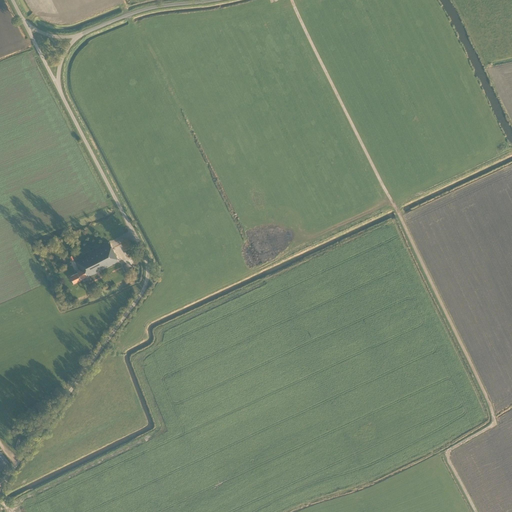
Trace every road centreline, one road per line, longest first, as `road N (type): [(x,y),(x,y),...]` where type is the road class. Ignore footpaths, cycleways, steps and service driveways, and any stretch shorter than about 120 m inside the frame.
road 1 (track): [(292,0),(491,408),(494,422),(448,453),(476,511)]
road 2 (unclassified): [(0,486),(147,274),(145,255),(57,85)]
road 3 (unclassified): [(77,35),(132,12),(204,0)]
